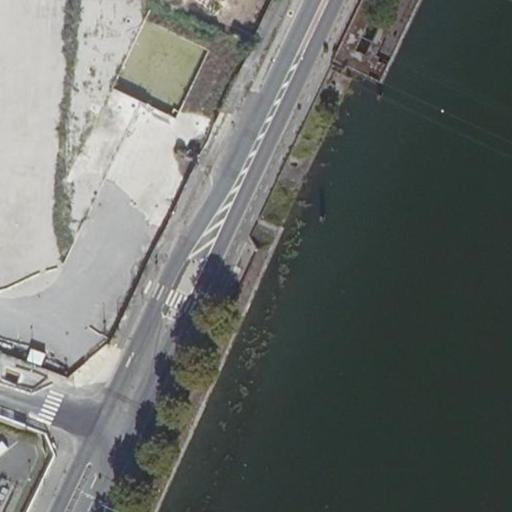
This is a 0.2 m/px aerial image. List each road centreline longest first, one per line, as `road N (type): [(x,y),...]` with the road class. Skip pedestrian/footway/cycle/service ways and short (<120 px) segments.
road 1 (secondary): [(128,439),(340,0)]
road 2 (secondary): [(308,0),(159,291),(103,425)]
